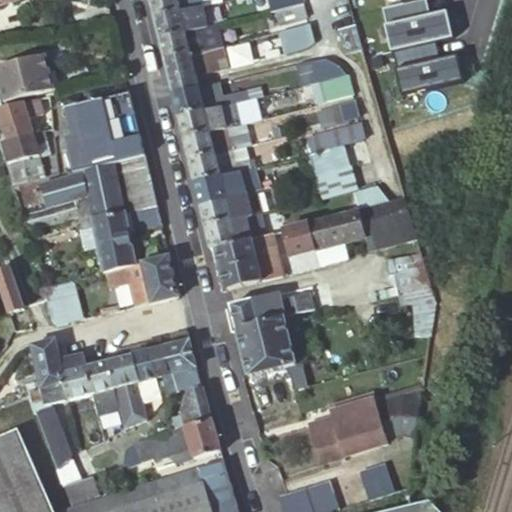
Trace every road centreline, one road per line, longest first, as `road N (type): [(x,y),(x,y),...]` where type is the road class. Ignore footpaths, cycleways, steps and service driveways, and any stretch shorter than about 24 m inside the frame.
road 1 (unclassified): [(266,511),(133,0)]
road 2 (unknown): [(207,305),(365,271)]
